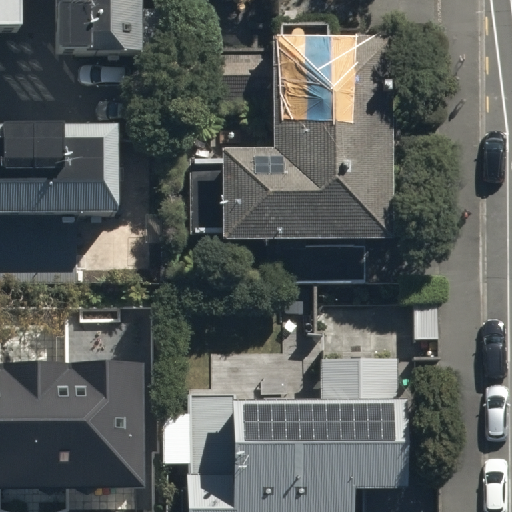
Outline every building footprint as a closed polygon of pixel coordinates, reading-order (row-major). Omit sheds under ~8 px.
[(36,0),(0,0),(0,54),(37,54),(36,0)] [(143,0),(54,0),(55,48),(144,48),(143,0)] [(280,42),(280,152),(231,152),(232,244),(397,243),(396,42),(280,42)] [(120,127),(0,127),(0,219),(121,219),(120,127)] [(359,511),(360,498),(417,499),(418,403),(401,403),(402,364),(318,363),(317,401),(192,399),(192,420),(166,419),(166,462),(193,462),(191,511),(359,511)] [(137,368),(0,368),(0,488),(137,488),(137,368)]
